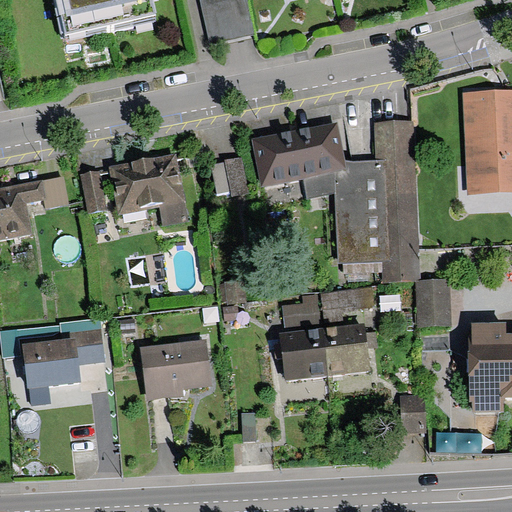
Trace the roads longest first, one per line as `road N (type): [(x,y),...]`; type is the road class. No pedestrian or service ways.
road 1 (residential): [(0,140),(389,62),(511,27)]
road 2 (primary): [(70,511),(511,492)]
